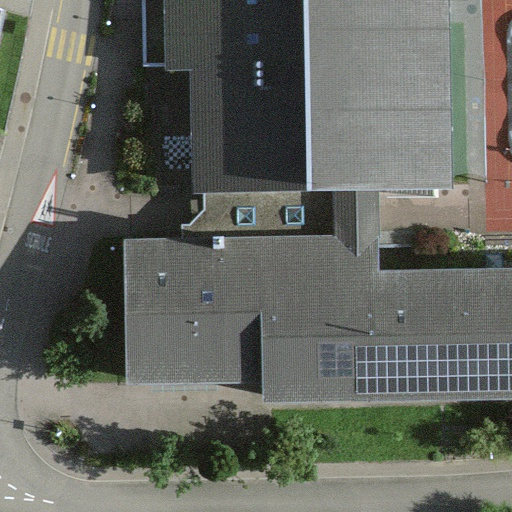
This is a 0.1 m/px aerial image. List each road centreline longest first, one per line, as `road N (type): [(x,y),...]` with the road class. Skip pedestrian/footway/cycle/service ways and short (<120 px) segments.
road 1 (residential): [(511,499),(56,500),(0,489)]
road 2 (residential): [(0,350),(76,0)]
